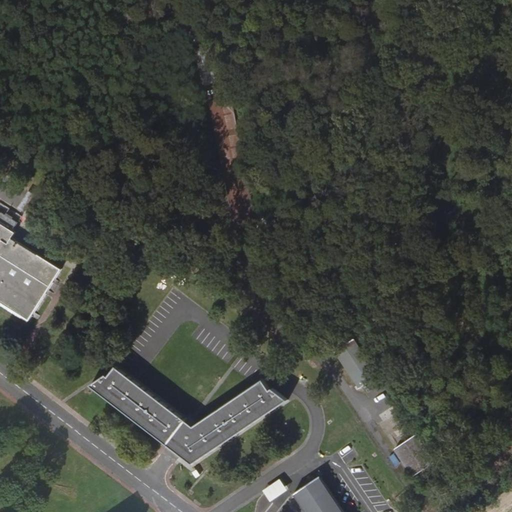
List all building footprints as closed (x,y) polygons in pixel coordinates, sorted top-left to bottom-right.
[(256,217),(229,92),(210,97),(236,221),(255,217),(256,217)] [(0,303),(27,320),(58,270),(8,239),(12,234),(0,226),(0,303)] [(359,391),(377,379),(352,342),(335,354),(359,391)] [(271,391),(265,381),(195,428),(118,368),(111,378),(108,375),(91,386),(194,464),(289,400),(274,389),(271,391)] [(412,479),(435,465),(419,439),(396,453),(412,479)] [(291,496),(301,511),(340,511),(319,479),(291,496)]
